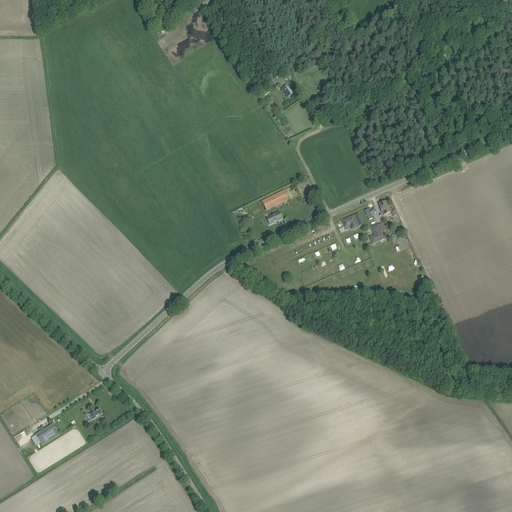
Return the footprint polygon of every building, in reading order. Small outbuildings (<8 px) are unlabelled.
[(282,71),(279,68),(273,72),(278,80),(280,83),(281,85),(283,83),(279,77),(282,76),(282,75),(280,72),(282,71)] [(266,211),(289,200),(285,191),(262,202),(266,211)] [(383,216),(387,214),(390,213),(389,210),(389,209),(386,202),(379,205),(381,208),(380,209),(383,216)] [(280,212),(266,218),(269,225),(283,219),(280,212)] [(353,216),(354,217),(343,222),(343,221),(342,221),(345,228),(350,226),(352,230),(359,227),(354,216),(353,216)] [(384,239),(378,225),(372,228),(375,235),(370,238),(373,244),(384,239)] [(93,420),(102,414),(98,408),(96,410),(93,406),(87,410),(93,420)] [(36,437),(33,439),(32,439),(37,446),(41,443),(42,446),(59,435),(52,424),(36,435),(36,437)]
